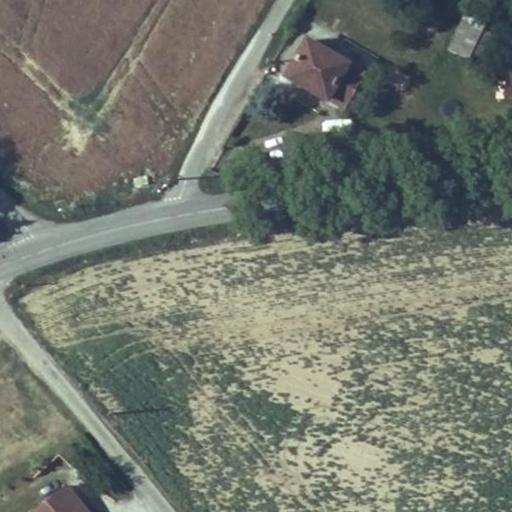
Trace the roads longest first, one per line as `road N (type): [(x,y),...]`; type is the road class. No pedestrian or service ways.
road 1 (secondary): [(179,213),(511,160)]
road 2 (unclassified): [(164,511),(0,309)]
road 3 (unclassified): [(179,213),(182,192),(288,0)]
road 4 (secondary): [(45,248),(179,213)]
